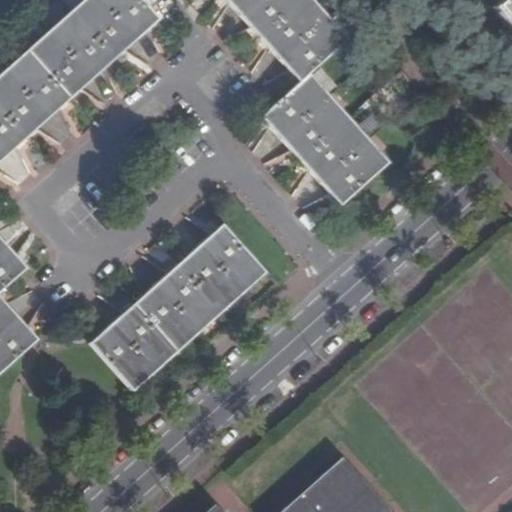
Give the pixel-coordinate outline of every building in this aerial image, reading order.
[(136,0),(83,0),(0,75),(0,161),(156,22),(136,0)] [(387,165),(309,76),(347,42),(309,0),(225,0),(301,84),(262,119),(340,206),(387,165)] [(511,0),(497,0),(502,5),(497,9),(511,26),(511,0)] [(220,229),(89,346),(130,393),(261,276),(220,229)] [(0,242),(0,370),(34,343),(0,302),(0,291),(25,271),(0,242)] [(206,511),(387,511),(340,461),(281,511),(215,511),(212,507),(206,511)]
